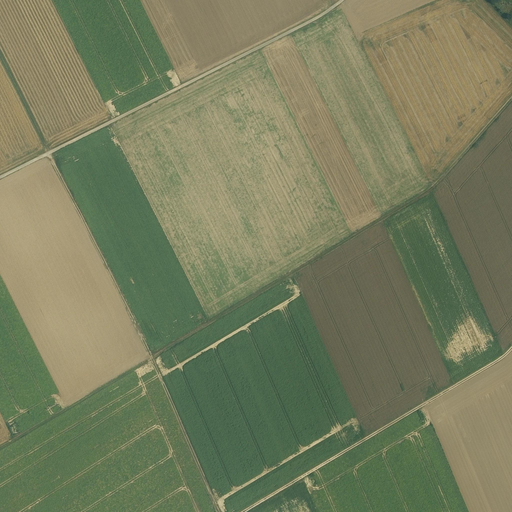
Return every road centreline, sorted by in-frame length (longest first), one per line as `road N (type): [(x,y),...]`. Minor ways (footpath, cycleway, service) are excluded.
road 1 (track): [(0,448),(434,188),(511,99)]
road 2 (track): [(0,177),(343,0)]
road 3 (track): [(511,348),(244,511)]
road 4 (track): [(151,357),(49,153)]
road 5 (track): [(219,511),(150,358)]
